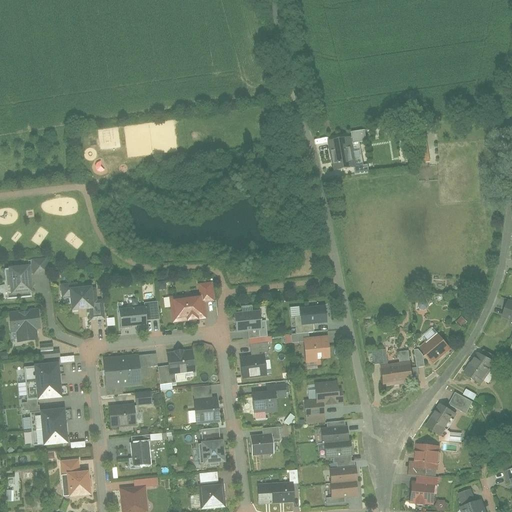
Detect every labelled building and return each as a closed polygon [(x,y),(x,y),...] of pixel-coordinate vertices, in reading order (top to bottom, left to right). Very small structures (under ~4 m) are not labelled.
[(367,141),(365,130),(352,132),(352,137),(353,143),(367,141)] [(352,137),(330,141),(335,170),(357,166),(353,143),(352,137)] [(430,162),(427,142),(417,143),(420,163),(430,162)] [(5,271),(9,299),(31,296),(28,277),(45,275),(43,261),(27,264),(28,268),(5,271)] [(199,294),(170,298),(173,323),(204,320),(202,304),(215,302),(213,282),(198,284),(199,294)] [(74,285),(61,286),(62,299),(68,298),(70,312),(93,309),(90,288),(75,290),(74,285)] [(511,299),(510,299),(503,319),(511,321),(511,299)] [(120,311),(123,329),(145,326),(144,320),(158,318),(156,302),(143,303),(144,307),(120,311)] [(297,334),(308,333),(314,333),(313,325),(324,324),(322,307),(294,310),(297,334)] [(16,332),(18,345),(34,342),(32,329),(39,328),(36,309),(9,313),(12,332),(16,332)] [(260,312),(237,314),(239,332),(250,331),(251,340),(269,338),(267,321),(261,322),(260,312)] [(330,362),(328,339),(309,340),(308,333),(297,334),(291,335),(292,343),(303,342),(306,364),(330,362)] [(418,348),(430,363),(449,349),(438,334),(418,348)] [(42,346),(44,360),(58,358),(56,344),(42,346)] [(243,357),(244,378),(270,376),(268,344),(251,345),(252,357),(243,357)] [(372,364),(386,364),(385,350),(371,351),(372,364)] [(196,373),(194,352),(171,354),(172,367),(159,368),(160,384),(176,383),(175,374),(196,373)] [(383,387),(413,383),(409,352),(399,354),(400,364),(380,366),(383,387)] [(480,353),(465,374),(480,385),(495,364),(480,353)] [(121,358),(124,387),(140,385),(137,356),(121,358)] [(104,360),(107,389),(124,387),(121,358),(104,360)] [(59,365),(24,368),(27,400),(61,397),(59,365)] [(305,402),(307,421),(326,419),(324,407),(342,405),(339,382),(313,385),(314,401),(305,402)] [(266,394),(253,395),(255,416),(277,414),(276,398),(287,397),(286,385),(266,387),(266,394)] [(194,389),(198,422),(219,420),(216,397),(211,398),(210,387),(194,389)] [(473,400),(476,395),(465,390),(463,395),(473,400)] [(135,404),(109,407),(111,430),(138,428),(135,407),(152,405),(150,392),(134,394),(135,404)] [(466,414),(472,402),(455,392),(448,405),(466,414)] [(441,404),(428,427),(445,436),(457,414),(441,404)] [(65,411),(30,414),(33,446),(68,443),(65,411)] [(324,444),(325,458),(354,456),(352,440),(347,440),(346,427),(318,430),(319,445),(324,444)] [(199,445),(201,467),(225,464),(222,441),(219,442),(218,428),(202,430),(204,445),(199,445)] [(254,437),(255,455),(274,454),(273,435),(254,437)] [(132,445),(130,446),(132,469),(151,468),(148,437),(132,438),(132,445)] [(438,470),(439,447),(414,446),(414,469),(438,470)] [(78,462),(60,463),(61,477),(65,477),(66,499),(89,497),(87,473),(79,474),(78,462)] [(331,484),(356,482),(355,467),(330,469),(331,484)] [(217,472),(198,473),(199,485),(217,484),(217,472)] [(437,506),(439,479),(417,477),(416,485),(411,484),(409,504),(437,506)] [(20,501),(18,480),(8,480),(8,491),(12,490),(13,501),(20,501)] [(332,498),(357,496),(356,482),(331,484),(332,498)] [(293,483),(258,486),(260,504),(295,500),(293,483)] [(198,486),(201,510),(223,508),(221,484),(198,486)] [(148,511),(146,488),(119,490),(121,511),(148,511)] [(482,511),(474,489),(459,495),(464,511),(482,511)]
